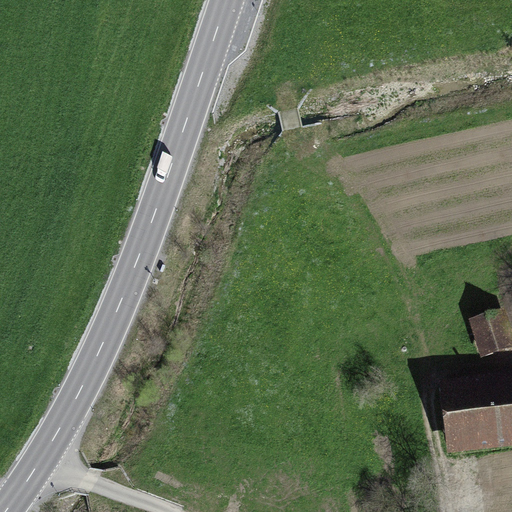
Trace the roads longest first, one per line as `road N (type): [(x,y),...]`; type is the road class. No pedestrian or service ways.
road 1 (secondary): [(4,511),(105,336),(226,0)]
road 2 (track): [(511,365),(424,371),(451,511)]
